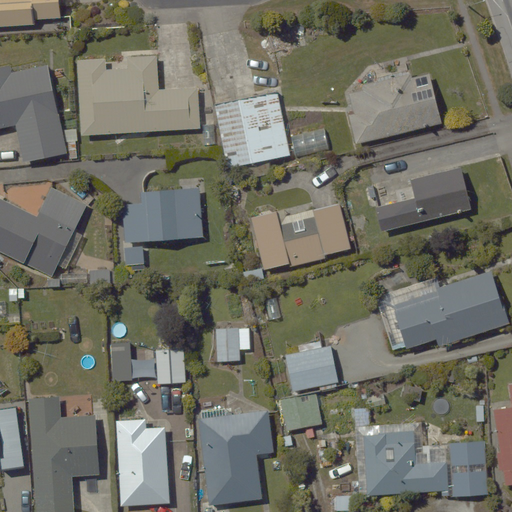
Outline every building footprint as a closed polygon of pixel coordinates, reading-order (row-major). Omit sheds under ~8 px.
[(0,0),(0,24),(37,22),(36,14),(63,12),(62,0),(0,0)] [(43,47),(0,59),(0,121),(13,118),(24,155),(71,141),(43,47)] [(190,47),(77,52),(81,131),(204,126),(201,76),(191,77),(190,47)] [(346,105),(356,140),(444,116),(431,70),(415,74),(412,63),(362,76),(364,84),(351,87),(355,102),(346,105)] [(278,86),(216,98),(229,162),(291,149),(278,86)] [(370,183),(381,227),(473,204),(462,161),(370,183)] [(144,197),(123,198),(125,260),(145,260),(144,236),(207,235),(205,175),(144,177),(144,197)] [(3,186),(0,192),(0,242),(50,269),(55,260),(66,266),(86,229),(80,225),(93,201),(53,179),(39,205),(3,186)] [(279,200),(248,208),(264,266),(351,242),(336,192),(281,208),(279,200)] [(376,232),(353,237),(357,256),(380,251),(376,232)] [(492,265),(438,282),(434,271),(373,290),(391,346),(438,332),(440,338),(508,317),(492,265)] [(283,315),(281,291),(268,292),(270,316),(283,315)] [(61,324),(60,303),(22,304),(22,324),(61,324)] [(253,318),(212,320),(214,357),(241,356),(241,346),(254,345),(253,318)] [(333,340),(285,350),(293,386),(340,376),(333,340)] [(187,379),(186,342),(155,343),(157,380),(187,379)] [(511,478),(511,379),(506,380),(509,401),(487,404),(489,419),(496,418),(500,448),(496,448),(499,469),(505,469),(506,479),(511,478)] [(319,389),(281,395),(286,427),(324,421),(319,389)] [(64,392),(30,394),(37,508),(75,506),(73,470),(98,468),(94,409),(65,410),(64,392)] [(448,439),(425,420),(371,423),(370,403),(353,404),(358,491),(442,486),(443,495),(486,492),(483,437),(448,439)] [(193,427),(200,427),(206,499),(262,494),(259,454),(276,453),(271,404),(191,411),(193,427)] [(173,497),(168,418),(115,421),(120,500),(173,497)]
